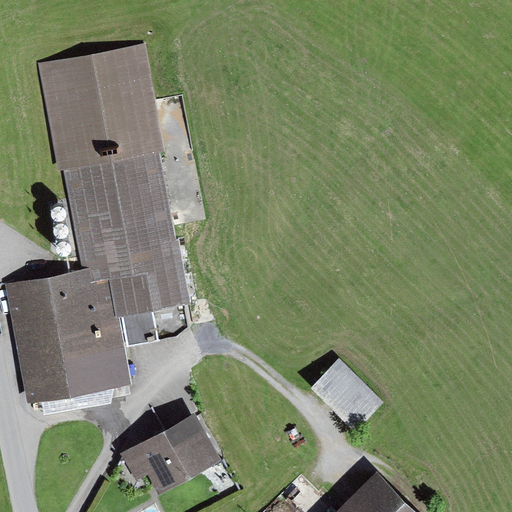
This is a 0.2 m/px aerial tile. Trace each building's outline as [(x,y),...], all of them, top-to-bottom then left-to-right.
[(143,50),(43,68),(79,267),(1,282),(24,407),(128,388),(116,318),(190,305),(143,50)] [(59,225),(61,225),(64,223),(65,221),(67,219),(67,217),(66,214),(65,212),(63,210),(61,209),(58,209),(56,210),(54,211),(52,213),(51,216),(51,218),(52,221),(54,223),(56,224),(59,225)] [(61,242),(64,242),(66,240),(68,239),(69,236),(69,234),(69,231),(67,229),(65,228),(63,227),(61,226),(58,227),(56,228),(55,230),(54,233),(54,236),(55,238),(56,240),(58,241),(61,242)] [(63,260),(66,259),(68,258),(70,256),(71,254),(71,251),(71,249),(69,247),(68,245),(65,244),(63,244),(60,245),(58,246),(57,248),(56,250),(56,253),(57,256),(58,258),(61,259),(63,260)] [(339,365),(315,390),(357,430),(381,405),(339,365)] [(194,418),(118,459),(132,485),(150,476),(157,489),(216,457),(194,418)] [(413,511),(376,473),(335,511),(413,511)]
